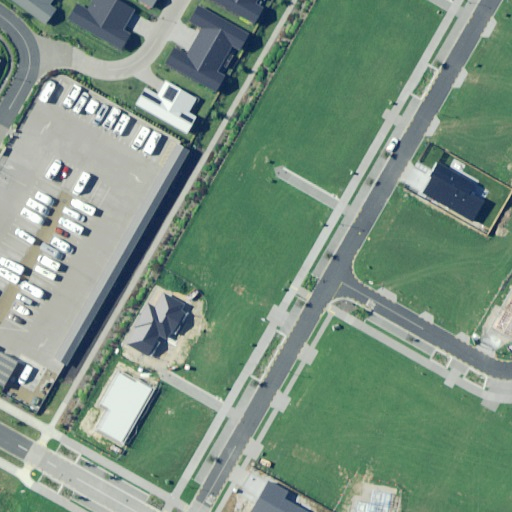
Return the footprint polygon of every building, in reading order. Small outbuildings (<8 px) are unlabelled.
[(11,0),(45,23),(56,7),(51,3),(53,0),(11,0)] [(78,4),(67,22),(120,52),(129,35),(122,31),(134,11),(115,0),(96,0),(90,11),(78,4)] [(137,0),(152,8),(157,0),(137,0)] [(209,0),(252,25),(261,10),(252,4),(254,0),(209,0)] [(165,62),(217,93),(226,77),(217,72),(232,46),(241,51),(252,34),(203,5),(193,21),(204,28),(189,53),(175,45),(165,62)] [(145,87),(135,104),(187,135),(197,118),(187,113),(196,97),(166,80),(158,94),(145,87)] [(479,186),(439,163),(423,191),(473,220),(484,202),(473,196),(479,186)] [(146,304),(124,342),(147,356),(159,336),(168,341),(172,333),(175,334),(186,315),(180,311),(184,304),(164,293),(155,308),(146,304)] [(103,328),(59,310),(46,339),(90,358),(103,328)] [(18,362),(1,352),(0,353),(0,384),(4,387),(18,362)] [(152,391),(119,373),(101,404),(110,409),(99,429),(122,442),(152,391)] [(270,481),(253,511),(310,511),(285,498),(289,491),(270,481)]
